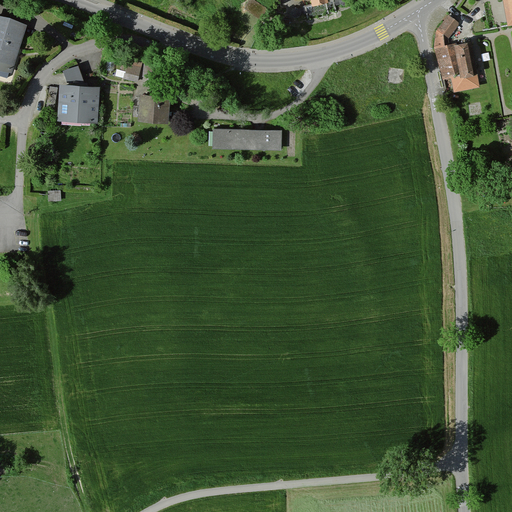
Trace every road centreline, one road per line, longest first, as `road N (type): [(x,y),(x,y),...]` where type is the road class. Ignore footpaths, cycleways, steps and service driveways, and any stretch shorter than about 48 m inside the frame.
road 1 (unclassified): [(462,461),(457,222),(415,12)]
road 2 (track): [(18,200),(34,205),(67,444),(86,511)]
road 3 (unclassified): [(462,461),(404,475),(191,494),(148,511)]
road 4 (residential): [(143,25),(54,61),(36,85),(23,122),(14,247)]
road 5 (residential): [(143,25),(264,62),(317,58),(415,12)]
